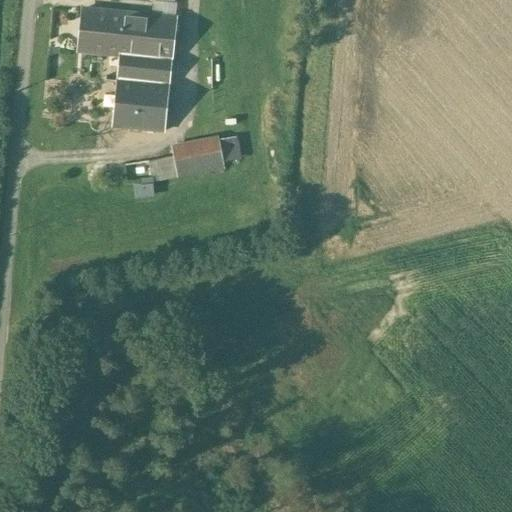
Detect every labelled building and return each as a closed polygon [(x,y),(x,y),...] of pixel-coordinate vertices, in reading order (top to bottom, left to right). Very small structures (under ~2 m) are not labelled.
[(175,19),(81,10),(77,50),(119,54),(112,126),(150,130),(164,131),(175,19)] [(150,130),(112,126),(111,139),(148,143),(150,130)] [(212,138),(171,147),(177,176),(223,167),(217,137),(212,138)] [(154,161),(129,162),(130,182),(155,181),(154,161)] [(157,182),(135,184),(136,197),(158,196),(157,182)]
